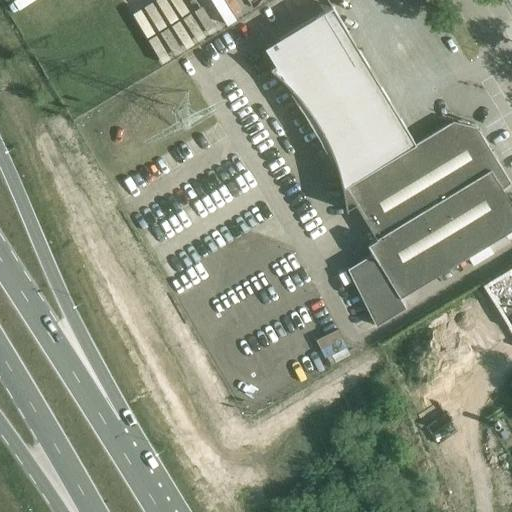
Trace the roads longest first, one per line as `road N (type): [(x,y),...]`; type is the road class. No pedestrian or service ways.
road 1 (primary): [(108,427),(75,325),(0,160)]
road 2 (primary): [(108,427),(0,260)]
road 3 (primary): [(0,353),(90,511)]
